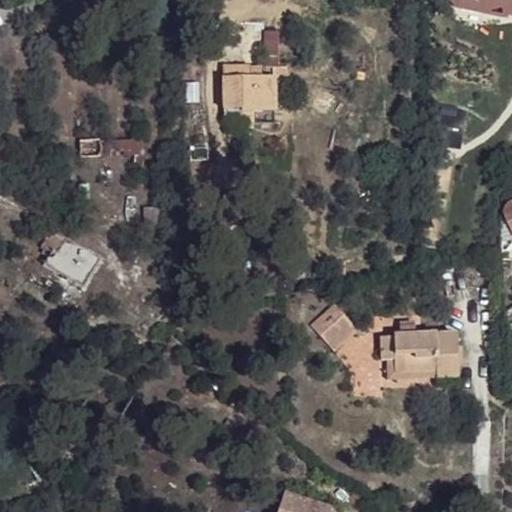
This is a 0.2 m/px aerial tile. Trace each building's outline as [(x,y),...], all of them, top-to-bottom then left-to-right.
[(445,0),(455,11),(457,0),(445,0)] [(511,0),(457,0),(455,11),(483,17),(484,10),(502,14),(511,9),(511,0)] [(511,9),(502,14),(484,10),(483,17),(506,22),(511,18),(511,9)] [(286,65),(273,65),(274,82),(286,82),(286,65)] [(222,72),(223,114),(240,114),(241,117),(253,116),(274,116),(274,82),(250,83),(240,82),(240,71),(222,72)] [(249,72),(240,71),(240,82),(250,83),(249,72)] [(253,116),(241,117),(241,128),(253,128),(253,116)] [(132,156),(132,143),(103,144),(102,157),(132,156)] [(58,253),(66,240),(59,237),(51,251),(58,253)] [(51,251),(42,265),(80,288),(98,259),(66,240),(58,253),(51,251)] [(342,298),(318,319),(342,347),(366,326),(342,298)] [(462,381),(464,329),(446,329),(446,323),(422,323),(422,320),(407,320),(406,328),(389,329),(389,351),(393,353),(401,353),(401,365),(441,366),(441,372),(441,380),(462,381)] [(336,511),(335,510),(287,492),(280,511),(336,511)]
